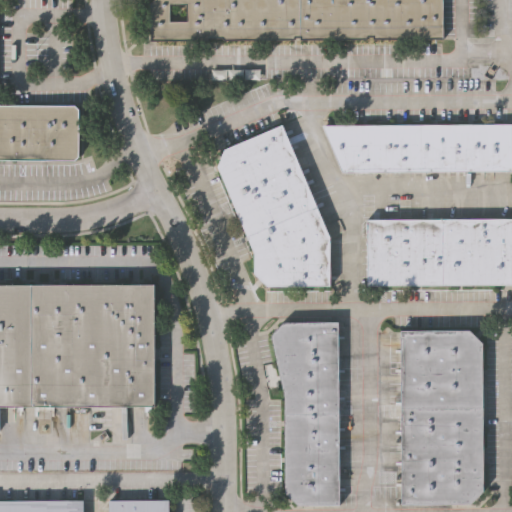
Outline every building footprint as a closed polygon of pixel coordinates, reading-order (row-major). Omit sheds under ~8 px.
[(0,0),(0,102),(1,103),(76,103),(80,107),(80,154),(75,158),(0,157),(0,0)] [(442,0),(443,39),(374,39),(374,36),(366,36),(366,39),(300,39),(300,37),(294,37),(294,39),(224,40),(222,37),(208,37),(208,40),(151,40),(150,3),(153,0),(442,0)] [(324,123),(511,122),(511,168),(343,170),(324,123)] [(331,285),(268,285),(254,273),(254,253),(218,165),(225,148),(282,123),(330,237),(331,285)] [(511,218),(511,284),(367,285),(366,219),(511,218)] [(33,406),(0,406),(0,287),(32,287),(33,406)] [(32,287),(156,287),(156,405),(33,406),(32,287)] [(339,320),(340,503),(299,504),(286,491),(285,394),(272,334),(284,320),(339,320)] [(401,328),(470,328),(484,341),(485,488),(471,502),(403,503),(401,328)] [(0,511),(0,498),(85,498),(85,511),(0,511)] [(110,511),(110,501),(169,500),(169,511),(110,511)]
